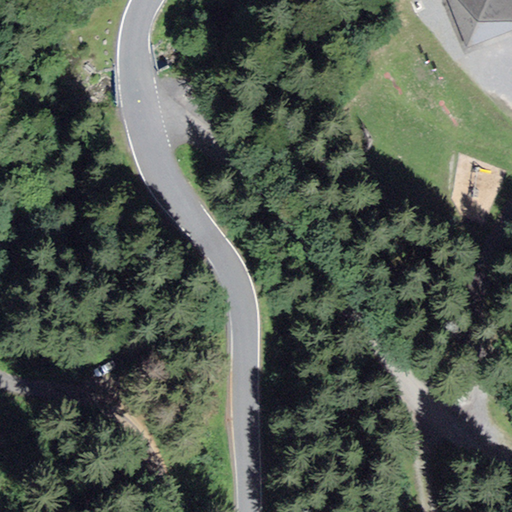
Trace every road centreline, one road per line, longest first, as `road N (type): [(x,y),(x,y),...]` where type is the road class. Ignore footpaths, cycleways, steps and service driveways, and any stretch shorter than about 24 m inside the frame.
road 1 (tertiary): [(147,0),(135,58),(155,161),(229,264),(241,294),(249,511)]
road 2 (track): [(172,511),(148,443),(118,412),(99,399),(0,377)]
road 3 (track): [(360,321),(421,511)]
